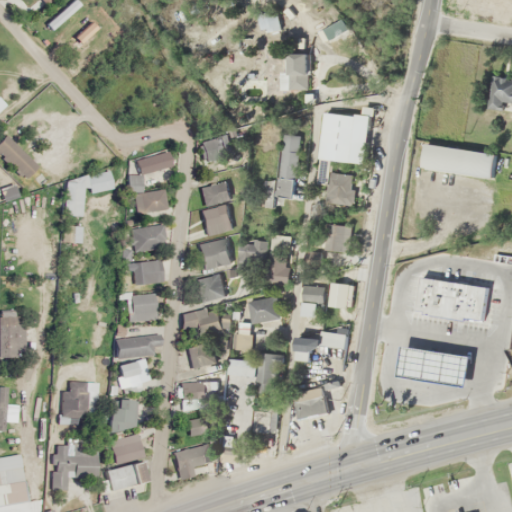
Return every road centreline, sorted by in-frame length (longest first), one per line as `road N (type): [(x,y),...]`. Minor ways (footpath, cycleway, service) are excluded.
road 1 (residential): [(156,511),(187,137),(172,133),(124,147),(0,13)]
road 2 (tertiary): [(354,469),(427,0)]
road 3 (residential): [(279,490),(317,110)]
road 4 (trunk): [(215,511),(511,427)]
